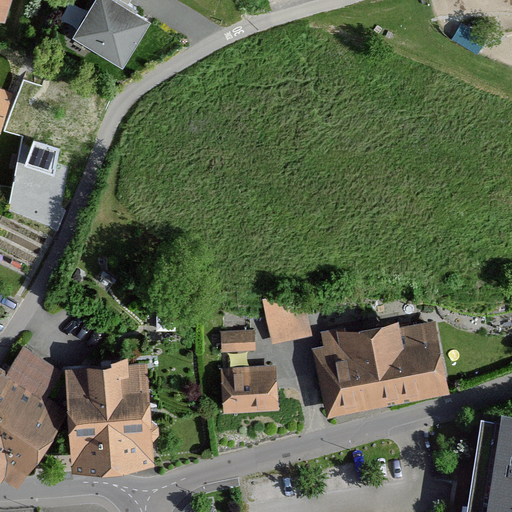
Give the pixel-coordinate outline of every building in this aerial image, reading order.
[(0,0),(0,12),(8,15),(12,0),(0,0)] [(122,67),(148,24),(116,5),(119,0),(97,0),(75,38),(122,67)] [(0,123),(12,92),(0,87),(0,123)] [(55,166),(58,135),(23,131),(14,214),(60,219),(66,167),(55,166)] [(267,303),(275,340),(308,333),(303,313),(292,316),(288,299),(267,303)] [(446,389),(433,326),(399,333),(398,327),(327,342),(328,350),(317,352),(330,413),(446,389)] [(256,331),(224,333),(225,351),(257,349),(256,331)] [(0,358),(0,471),(20,484),(68,411),(46,396),(62,371),(25,347),(13,367),(0,358)] [(151,362),(70,370),(79,466),(160,459),(151,362)] [(226,410),(276,407),(274,368),(224,370),(226,410)] [(511,511),(511,430),(484,426),(469,511),(511,511)]
